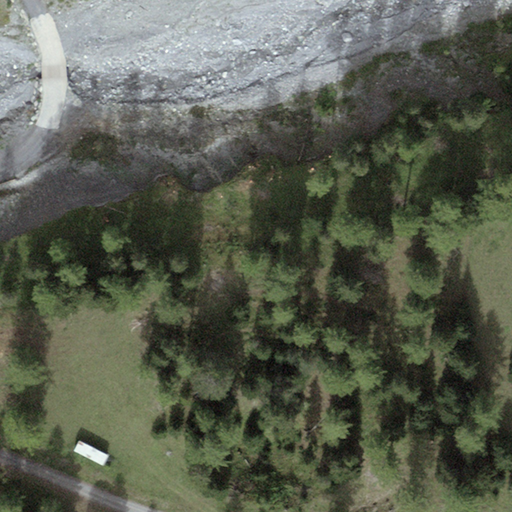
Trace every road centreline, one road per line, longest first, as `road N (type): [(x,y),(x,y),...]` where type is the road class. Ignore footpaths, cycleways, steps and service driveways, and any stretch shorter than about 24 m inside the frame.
road 1 (track): [(0,168),(34,146),(50,118),(51,57),(28,0)]
road 2 (track): [(140,511),(0,457)]
